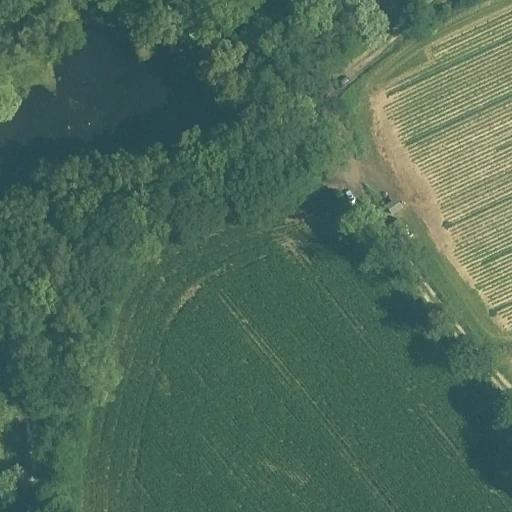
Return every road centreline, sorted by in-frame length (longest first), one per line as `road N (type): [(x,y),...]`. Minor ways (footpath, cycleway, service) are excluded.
road 1 (track): [(270,0),(331,102),(371,201),(511,378)]
road 2 (unclassified): [(0,306),(24,337),(29,360),(35,511)]
